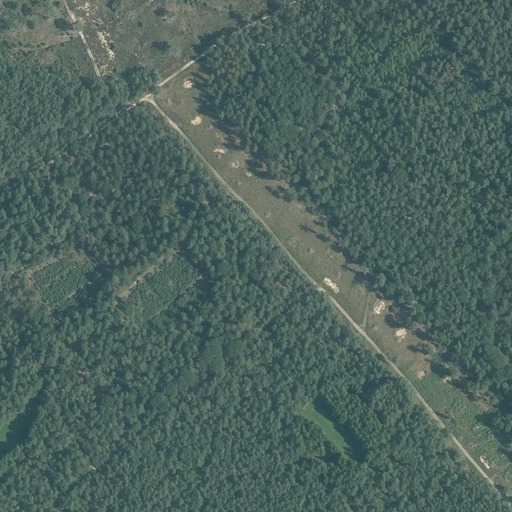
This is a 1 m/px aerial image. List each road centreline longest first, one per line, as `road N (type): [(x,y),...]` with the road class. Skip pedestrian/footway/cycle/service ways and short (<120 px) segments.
road 1 (track): [(511,506),(148,97)]
road 2 (track): [(319,286),(102,468),(92,467),(59,405),(35,411)]
road 3 (track): [(297,0),(227,37),(0,194)]
road 4 (track): [(363,332),(418,140)]
road 5 (track): [(403,177),(486,272),(498,252),(511,257)]
road 6 (track): [(418,140),(442,93),(511,30)]
road 7 (track): [(118,116),(62,0)]
